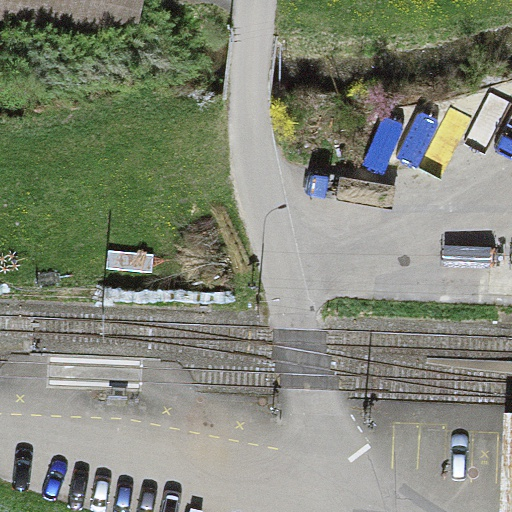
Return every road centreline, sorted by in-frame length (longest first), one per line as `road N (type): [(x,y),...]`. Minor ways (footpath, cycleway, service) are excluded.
road 1 (residential): [(407,511),(347,457),(307,381),(252,156),(248,100)]
road 2 (unknown): [(290,313),(511,296)]
